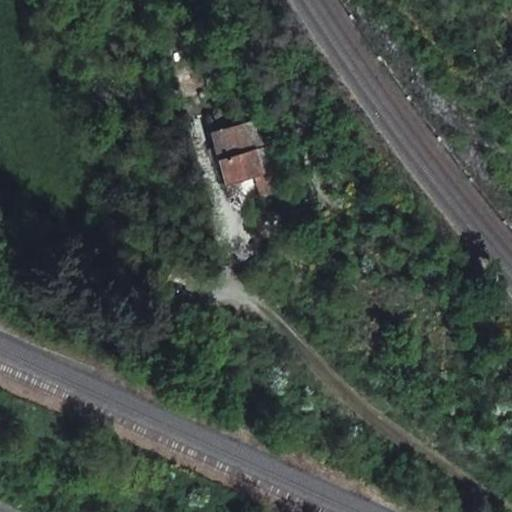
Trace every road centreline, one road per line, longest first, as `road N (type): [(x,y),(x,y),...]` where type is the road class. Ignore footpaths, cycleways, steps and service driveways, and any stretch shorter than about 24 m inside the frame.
road 1 (track): [(226,292),(408,441),(511,511)]
road 2 (unclassified): [(0,259),(102,332),(226,292)]
